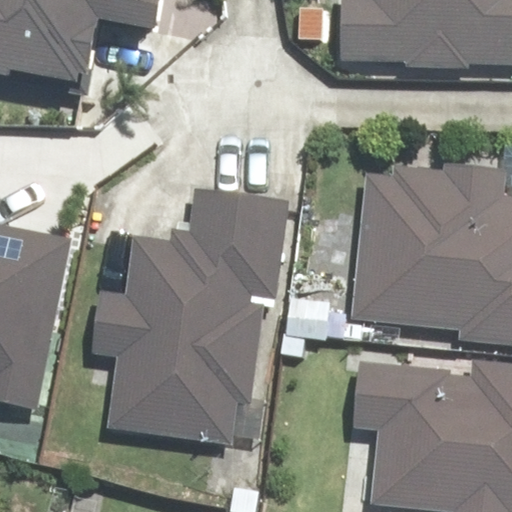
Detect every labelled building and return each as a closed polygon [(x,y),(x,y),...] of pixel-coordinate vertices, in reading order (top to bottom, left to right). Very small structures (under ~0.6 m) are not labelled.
[(0,0),(0,94),(65,101),(66,91),(90,93),(95,46),(148,52),(153,0),(0,0)] [(337,1),(335,71),(403,73),(402,81),(462,83),(462,72),(511,73),(511,0),(352,0),(353,2),(337,1)] [(354,294),(352,328),(460,335),(458,354),(511,357),(511,207),(491,206),(492,179),(431,175),(431,184),(360,179),(357,238),(319,235),(315,292),(354,294)] [(165,251),(129,248),(124,308),(92,305),(87,358),(109,360),(102,440),(260,454),(281,210),(189,202),(186,242),(166,240),(165,251)] [(0,417),(37,425),(71,254),(0,239),(0,417)] [(468,381),(352,373),(348,437),(372,438),(366,511),(511,511),(511,371),(469,369),(468,381)]
